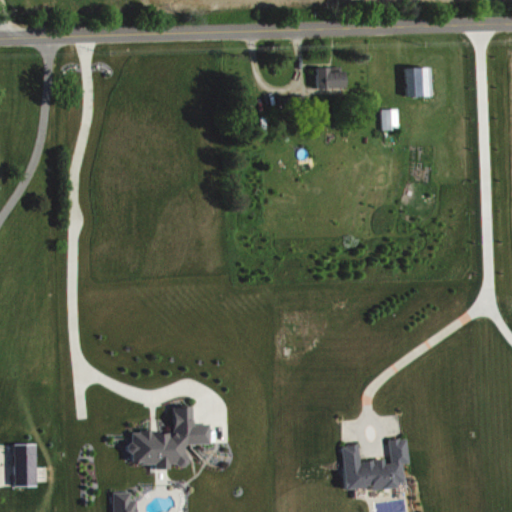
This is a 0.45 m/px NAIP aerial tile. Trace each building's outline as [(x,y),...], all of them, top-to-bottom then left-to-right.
[(432,66),(407,67),(408,96),(433,95),(432,66)] [(318,88),(346,87),(346,70),(330,71),(330,67),(318,67),(318,88)] [(383,109),(384,129),(401,129),(400,109),(383,109)] [(173,431),(131,432),(131,463),(155,463),(155,469),(170,468),(170,465),(187,465),(187,444),(210,443),(210,423),(193,423),(193,405),(173,406),(173,431)] [(346,488),(372,486),(372,489),(398,487),(397,482),(405,481),(403,464),(409,463),(407,437),(389,439),(391,459),(360,462),(358,443),(342,445),(346,488)] [(37,443),(15,444),(16,485),(38,485),(37,443)] [(115,492),(115,511),(139,511),(139,499),(133,499),(132,491),(115,492)]
